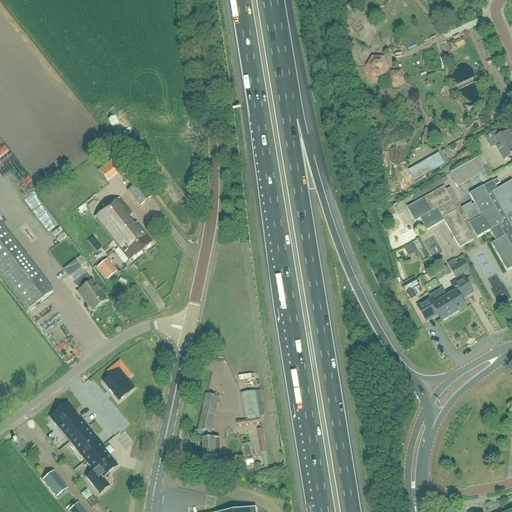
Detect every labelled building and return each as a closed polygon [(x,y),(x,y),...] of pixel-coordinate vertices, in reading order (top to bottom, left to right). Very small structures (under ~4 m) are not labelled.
[(457,49),(465,46),(462,39),(454,42),(457,49)] [(389,78),(391,73),(389,70),(390,69),(384,58),(372,57),(366,68),(372,79),(384,79),(384,78),(389,78)] [(400,73),(392,73),(388,80),(392,87),(400,87),(404,80),(400,73)] [(393,132),(389,127),(382,133),(386,138),(393,132)] [(501,138),(498,133),(486,139),(492,149),(495,147),(504,162),(511,158),(511,159),(511,158),(511,143),(511,142),(511,140),(508,134),(501,138)] [(390,175),(400,193),(459,160),(449,142),(390,175)] [(117,157),(116,157),(98,172),(105,181),(124,166),(117,157)] [(490,171),(491,171),(487,164),(481,168),(487,179),(492,176),(490,171)] [(492,177),(495,183),(509,177),(506,171),(492,177)] [(511,182),(498,190),(493,182),(470,195),(475,205),(472,206),(471,204),(461,209),(455,198),(434,210),(435,211),(421,219),(427,231),(444,222),(459,248),(473,241),(470,234),(473,232),(477,239),(490,232),(496,242),(492,245),(507,272),(511,269),(511,182)] [(139,207),(151,197),(138,183),(127,192),(139,207)] [(434,210),(455,198),(450,189),(446,191),(444,188),(407,208),(415,222),(421,219),(435,211),(434,210)] [(134,225),(128,218),(131,215),(118,199),(94,218),(129,262),(152,244),(136,224),(134,225)] [(0,277),(26,312),(52,292),(0,224),(0,277)] [(51,235),(58,244),(65,240),(58,230),(51,235)] [(107,281),(116,273),(106,261),(96,269),(107,281)] [(457,265),(454,261),(447,265),(456,280),(464,276),(470,272),(464,261),(457,265),(457,264),(457,265)] [(62,270),(68,277),(79,269),(75,262),(62,270)] [(451,274),(447,267),(442,269),(446,277),(451,274)] [(91,283),(86,276),(74,285),(79,292),(77,294),(82,301),(83,300),(92,312),(106,301),(92,282),(91,283)] [(406,293),(410,299),(411,301),(416,297),(412,290),(418,286),(416,282),(414,282),(412,279),(401,285),(403,288),(405,292),(406,293)] [(448,305),(454,314),(458,312),(458,313),(465,309),(460,300),(465,297),(466,298),(473,294),(463,279),(451,286),(455,292),(446,297),(447,298),(446,299),(449,304),(448,305)] [(441,322),(454,314),(448,305),(449,304),(446,299),(435,306),(431,300),(417,308),(426,323),(438,316),(441,322)] [(44,339),(60,334),(57,323),(41,328),(44,339)] [(486,340),(449,358),(453,368),(470,360),(470,359),(481,353),(479,349),(485,346),(484,345),(487,343),(486,340)] [(61,360),(66,368),(91,351),(86,343),(61,360)] [(119,363),(107,373),(111,377),(103,384),(118,402),(134,390),(126,380),(131,377),(119,363)] [(79,400),(85,407),(103,393),(97,386),(79,400)] [(256,392),(241,394),(245,419),(246,421),(261,419),(260,419),(260,417),(260,416),(256,392)] [(211,434),(219,398),(206,395),(198,431),(195,431),(195,440),(202,439),(203,457),(221,456),(220,439),(215,439),(211,439),(211,434)] [(49,418),(86,464),(103,450),(101,447),(103,446),(80,418),(78,419),(74,415),(76,414),(67,403),(49,418)] [(263,430),(257,430),(261,454),(262,454),(264,469),(262,469),(261,464),(254,466),(255,475),(263,474),(263,473),(269,472),(266,453),(263,430)] [(93,472),(85,479),(99,496),(109,487),(102,479),(117,467),(104,451),(87,465),(93,472)] [(67,481),(72,479),(69,470),(64,472),(67,481)] [(67,490),(53,473),(42,482),(56,499),(67,490)] [(85,505),(91,501),(86,493),(81,497),(85,505)]
